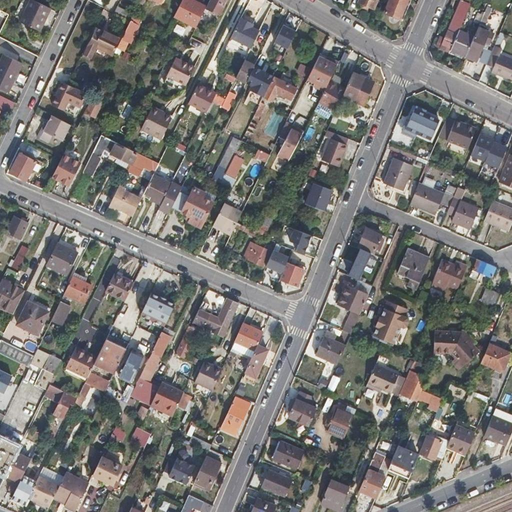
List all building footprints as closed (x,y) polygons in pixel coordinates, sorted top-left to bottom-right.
[(32,0),(31,0),(21,22),(39,31),(50,9),(32,0)] [(191,0),(182,0),(175,16),(196,27),(202,15),(205,9),(206,7),(191,0)] [(209,0),(206,7),(205,9),(219,16),(225,6),(221,4),(223,0),(209,0)] [(358,0),(358,1),(375,8),(378,0),(358,0)] [(400,18),(407,0),(389,0),(385,12),(400,18)] [(437,46),(450,52),(451,50),(459,30),(469,5),(461,1),(445,40),(441,38),(437,46)] [(474,37),(466,56),(476,61),(484,42),(490,44),(494,34),(484,29),(492,8),(487,6),(474,37)] [(114,14),(129,22),(133,15),(117,7),(114,14)] [(129,22),(121,38),(118,45),(124,48),(128,41),(130,42),(141,21),(141,19),(133,15),(129,22)] [(247,57),(259,31),(252,27),(253,25),(241,18),(226,47),(246,57),(247,57)] [(173,34),(184,37),(186,28),(175,25),(173,34)] [(283,25),(275,42),(287,49),(296,31),(283,25)] [(121,38),(96,26),(83,54),(92,58),(96,48),(112,56),(114,53),(116,48),(118,45),(121,38)] [(451,50),(466,56),(474,37),(459,30),(451,50)] [(500,32),(495,46),(500,48),(506,34),(500,32)] [(190,38),(188,45),(203,49),(205,42),(190,38)] [(495,46),(493,50),(487,64),(495,67),(493,72),(511,80),(511,58),(500,53),(502,49),(500,48),(495,46)] [(480,61),(487,64),(493,50),(486,47),(480,61)] [(5,54),(0,63),(0,87),(8,92),(22,63),(5,54)] [(326,60),(318,56),(312,70),(308,77),(307,79),(314,82),(312,86),(324,91),(331,78),(338,62),(327,57),(326,60)] [(177,57),(168,75),(187,84),(195,67),(177,57)] [(246,57),(236,78),(246,84),(254,66),(256,62),(247,57),(246,57)] [(297,72),(308,77),(312,70),(300,65),(297,72)] [(254,66),(246,84),(265,93),(274,76),(254,66)] [(347,85),(342,95),(363,104),(372,82),(352,73),(347,85)] [(89,88),(95,91),(100,81),(94,77),(89,88)] [(274,78),(264,97),(272,102),(276,93),(290,100),(295,89),(274,78)] [(324,91),(321,97),(336,104),(338,105),(342,95),(347,85),(331,78),(324,91)] [(95,91),(93,96),(98,99),(106,83),(101,80),(100,81),(95,91)] [(58,97),(65,83),(62,81),(56,96),(58,97)] [(87,93),(68,84),(65,83),(58,97),(56,96),(51,106),(64,112),(70,99),(81,105),(87,93)] [(198,83),(190,98),(189,101),(207,110),(212,100),(215,93),(216,92),(198,83)] [(229,92),(226,99),(225,100),(231,104),(235,95),(229,92)] [(215,93),(212,100),(222,106),(225,100),(226,99),(215,93)] [(0,106),(10,112),(14,102),(0,94),(0,106)] [(93,96),(84,113),(95,119),(103,102),(98,99),(93,96)] [(321,97),(316,107),(331,113),(336,104),(321,97)] [(265,105),(260,103),(254,115),(259,117),(265,105)] [(161,113),(162,111),(153,107),(142,130),(162,140),(173,119),(165,115),(161,113)] [(414,110),(406,129),(430,139),(438,120),(414,110)] [(72,124),(52,114),(48,123),(44,121),(40,129),(37,136),(48,141),(51,134),(64,140),(72,124)] [(475,130),(447,117),(438,137),(466,149),(475,130)] [(287,163),(301,134),(284,125),(276,142),(282,146),(276,158),(287,163)] [(246,130),(241,141),(249,144),(254,134),(246,130)] [(326,150),(342,157),(347,145),(346,144),(348,138),(327,130),(324,136),(331,138),(326,150)] [(494,140),(480,134),(471,156),(485,162),(493,141),(494,140)] [(101,135),(83,173),(93,178),(107,151),(132,164),(138,153),(123,146),(101,135)] [(52,136),(49,143),(58,147),(61,140),(52,136)] [(220,182),(225,173),(226,171),(234,156),(241,141),(233,137),(220,164),(221,165),(214,179),(220,182)] [(507,147),(493,141),(485,162),(484,164),(498,170),(507,147)] [(419,157),(395,147),(394,151),(417,160),(419,157)] [(257,148),(253,157),(265,162),(268,154),(257,148)] [(304,150),(300,161),(310,166),(315,155),(304,150)] [(338,166),(342,157),(326,150),(322,159),(338,166)] [(34,160),(29,158),(20,153),(10,171),(26,180),(36,161),(34,160)] [(138,153),(132,164),(140,168),(142,164),(146,156),(138,153)] [(64,154),(62,159),(53,176),(69,184),(80,162),(64,154)] [(511,154),(510,154),(499,181),(511,186),(511,154)] [(146,156),(142,164),(155,171),(159,163),(146,156)] [(234,156),(226,171),(234,175),(238,168),(240,169),(244,161),(234,156)] [(394,158),(384,183),(403,191),(413,165),(394,158)] [(178,174),(185,176),(188,167),(181,164),(178,174)] [(223,184),(220,182),(214,179),(201,173),(198,178),(220,189),(223,184)] [(150,199),(160,204),(171,183),(153,174),(145,192),(152,196),(150,199)] [(424,177),(422,184),(433,188),(435,181),(424,177)] [(160,204),(158,209),(168,213),(172,205),(179,191),(181,187),(178,185),(171,182),(171,183),(160,204)] [(306,204),(323,210),(331,191),(314,184),(306,204)] [(418,184),(409,203),(433,214),(439,202),(449,206),(452,198),(453,196),(454,194),(444,189),(442,194),(418,184)] [(179,191),(172,205),(183,210),(182,212),(187,215),(192,217),(190,221),(201,226),(212,202),(202,197),(204,192),(194,188),(192,191),(182,186),(181,187),(179,191)] [(454,194),(453,196),(459,199),(464,190),(457,187),(454,194)] [(111,203),(134,215),(141,199),(118,188),(111,203)] [(511,195),(499,191),(496,200),(511,206),(511,195)] [(449,206),(446,211),(453,214),(451,220),(469,228),(477,208),(452,198),(449,206)] [(511,208),(493,200),(484,220),(507,230),(511,218),(511,208)] [(220,230),(231,236),(235,227),(237,222),(242,212),(224,203),(214,224),(221,228),(220,230)] [(262,214),(254,231),(265,236),(273,220),(262,214)] [(6,233),(5,232),(0,242),(0,247),(2,248),(8,237),(13,239),(14,236),(19,239),(27,223),(14,217),(6,233)] [(237,222),(235,227),(252,236),(254,231),(237,222)] [(304,254),(311,235),(294,229),(290,241),(298,244),(296,250),(304,254)] [(366,229),(355,256),(371,263),(376,252),(380,253),(386,238),(366,229)] [(250,241),(243,257),(263,266),(270,251),(250,241)] [(77,253),(58,243),(47,266),(66,275),(77,253)] [(12,260),(9,266),(17,270),(28,249),(23,246),(15,262),(12,260)] [(413,256),(415,251),(406,248),(395,273),(417,283),(427,262),(413,256)] [(273,250),(266,266),(282,273),(287,262),(289,257),(273,250)] [(429,257),(415,251),(413,256),(427,262),(429,257)] [(494,267),(476,259),(472,269),(490,277),(494,267)] [(441,260),(430,286),(442,292),(446,285),(456,289),(466,265),(455,260),(453,264),(441,260)] [(282,273),(280,279),(296,286),(303,269),(287,262),(282,273)] [(125,300),(134,283),(114,274),(106,291),(125,300)] [(91,286),(72,277),(64,294),(83,303),(91,286)] [(23,291),(1,280),(0,281),(0,306),(10,311),(14,304),(16,305),(23,291)] [(343,330),(351,333),(357,320),(368,295),(346,286),(338,304),(352,310),(343,330)] [(480,302),(493,308),(498,295),(485,290),(480,302)] [(164,326),(175,304),(151,293),(141,314),(164,326)] [(209,314),(205,325),(214,329),(213,332),(222,337),(237,303),(228,299),(219,318),(209,314)] [(61,301),(51,321),(57,324),(60,318),(61,319),(68,304),(61,301)] [(377,326),(373,335),(392,343),(399,326),(402,327),(405,326),(407,321),(406,318),(403,317),(407,309),(388,301),(381,317),(379,316),(375,325),(377,326)] [(48,312),(28,302),(17,325),(38,335),(48,312)] [(209,305),(202,302),(193,322),(200,325),(209,305)] [(457,307),(452,318),(460,321),(465,311),(457,307)] [(335,320),(332,325),(340,329),(342,323),(335,320)] [(357,320),(351,333),(361,337),(367,324),(357,320)] [(257,345),(263,332),(242,323),(233,342),(230,350),(251,359),(254,351),(257,345)] [(438,325),(435,345),(453,348),(457,354),(453,357),(460,366),(480,350),(464,329),(438,325)] [(175,354),(196,364),(198,359),(188,353),(196,336),(199,338),(201,332),(189,326),(175,354)] [(151,347),(155,334),(137,328),(132,340),(151,347)] [(316,354),(337,364),(345,345),(333,340),(335,335),(326,331),(316,354)] [(140,377),(159,386),(161,382),(163,378),(156,375),(156,376),(151,374),(170,337),(161,332),(152,351),(153,352),(140,377)] [(109,334),(106,340),(97,359),(95,363),(115,372),(129,343),(109,334)] [(0,340),(0,353),(10,358),(29,367),(31,363),(34,356),(0,340)] [(488,344),(481,362),(503,371),(510,353),(488,344)] [(251,359),(245,372),(255,377),(267,349),(257,345),(254,351),(251,359)] [(66,367),(87,377),(90,372),(95,363),(97,359),(75,348),(66,367)] [(37,349),(34,356),(31,363),(43,369),(50,355),(37,349)] [(50,355),(43,369),(54,374),(61,361),(50,355)] [(195,382),(212,389),(221,369),(204,361),(195,382)] [(376,365),(368,383),(390,393),(398,374),(376,365)] [(0,391),(4,394),(12,375),(0,369),(0,391)] [(54,374),(43,369),(36,383),(47,389),(49,385),(50,384),(54,374)] [(85,382),(105,392),(110,382),(90,372),(87,377),(85,382)] [(398,374),(390,393),(399,396),(406,378),(398,374)] [(334,391),(338,377),(331,376),(330,381),(322,379),(320,387),(334,391)] [(409,378),(402,394),(414,399),(421,383),(409,378)] [(159,386),(151,404),(173,414),(177,405),(181,397),(183,392),(161,382),(159,386)] [(446,393),(458,396),(460,387),(448,384),(446,393)] [(47,389),(46,392),(44,394),(59,401),(60,399),(63,391),(49,385),(47,389)] [(340,386),(337,394),(336,396),(342,399),(347,389),(340,386)] [(69,404),(73,406),(78,397),(64,391),(63,391),(60,399),(59,401),(53,414),(63,418),(69,404)] [(420,400),(437,408),(441,400),(424,392),(420,400)] [(288,416),(309,425),(317,409),(312,407),(315,399),(302,393),(299,401),(296,399),(288,416)] [(220,428),(229,432),(232,426),(238,429),(251,402),(235,395),(233,400),(238,402),(235,409),(231,407),(220,428)] [(143,421),(148,408),(140,405),(135,418),(143,421)] [(326,430),(345,438),(354,415),(336,408),(326,430)] [(511,415),(495,409),(484,436),(506,445),(511,431),(511,415)] [(442,416),(436,413),(434,420),(439,422),(442,416)] [(447,445),(465,453),(474,433),(455,425),(448,440),(447,445)] [(120,443),(126,431),(115,426),(109,437),(120,443)] [(232,426),(229,432),(236,435),(239,429),(238,429),(232,426)] [(132,429),(123,447),(134,452),(143,435),(132,429)] [(437,455),(442,457),(447,445),(448,440),(436,435),(435,437),(428,434),(420,452),(435,459),(437,455)] [(191,436),(188,442),(209,451),(210,449),(211,445),(191,436)] [(0,445),(0,473),(5,476),(6,475),(16,453),(19,446),(3,439),(0,445)] [(282,441),(275,459),(296,468),(303,450),(282,441)] [(382,442),(380,449),(389,452),(392,445),(382,442)] [(388,468),(410,476),(419,454),(398,445),(388,468)] [(176,461),(170,458),(164,471),(170,474),(169,476),(187,484),(195,466),(186,462),(188,455),(187,452),(183,450),(180,452),(176,461)] [(16,453),(6,475),(20,481),(24,472),(30,459),(16,453)] [(30,459),(24,472),(29,474),(32,468),(31,467),(32,464),(34,465),(38,455),(33,453),(30,459)] [(207,455),(194,483),(209,490),(221,462),(207,455)] [(102,456),(93,475),(112,484),(121,466),(102,456)] [(371,492),(377,495),(385,476),(368,469),(359,490),(370,494),(371,492)] [(257,483),(255,489),(261,492),(263,487),(283,496),(290,479),(270,470),(264,485),(257,483)] [(65,505),(76,511),(89,483),(66,472),(60,486),(54,497),(66,503),(65,505)] [(38,477),(28,497),(50,507),(54,497),(60,486),(38,477)] [(322,503),(339,511),(342,505),(349,487),(332,479),(322,503)] [(20,481),(10,502),(18,506),(28,485),(20,481)] [(140,491),(134,505),(146,510),(150,501),(144,498),(145,494),(140,491)] [(189,511),(192,506),(200,510),(204,501),(189,495),(181,511),(189,511)] [(258,498),(252,511),(272,511),(275,505),(258,498)]
